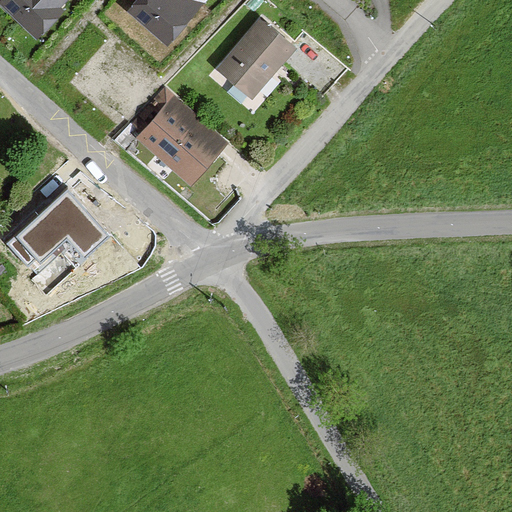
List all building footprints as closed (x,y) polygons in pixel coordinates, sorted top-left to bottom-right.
[(14,0),(33,18),(49,0),(14,0)] [(49,0),(33,18),(38,23),(60,0),(49,0)] [(137,0),(165,26),(186,4),(192,9),(200,0),(137,0)] [(170,32),(192,9),(186,4),(165,26),(170,32)] [(234,49),(265,76),(294,43),(263,16),(234,49)] [(265,76),(234,49),(225,60),(255,87),(265,76)] [(139,118),(150,128),(171,104),(209,138),(186,164),(198,174),(230,136),(170,83),(139,118)] [(209,138),(171,104),(150,128),(148,131),(186,164),(209,138)] [(69,235),(86,254),(114,229),(73,183),(20,231),(44,257),(69,235)]
